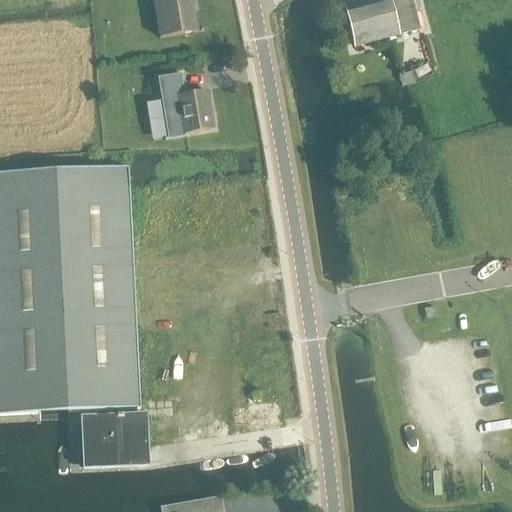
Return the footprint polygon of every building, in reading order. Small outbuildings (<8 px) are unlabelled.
[(190,0),(162,0),(168,36),(163,37),(164,38),(196,33),(190,0)] [(355,48),(419,31),(411,0),(374,0),(344,8),(355,48)] [(401,88),(415,84),(411,73),(398,76),(401,88)] [(158,78),(162,101),(168,139),(165,140),(165,141),(186,137),(186,134),(213,130),(206,92),(186,96),(182,74),(158,78)] [(0,415),(139,409),(127,169),(102,171),(0,176),(0,415)] [(247,403),(248,425),(283,424),(282,402),(247,403)] [(82,469),(146,466),(144,417),(79,420),(82,469)] [(160,511),(222,511),(220,499),(220,497),(159,508),(160,511)]
